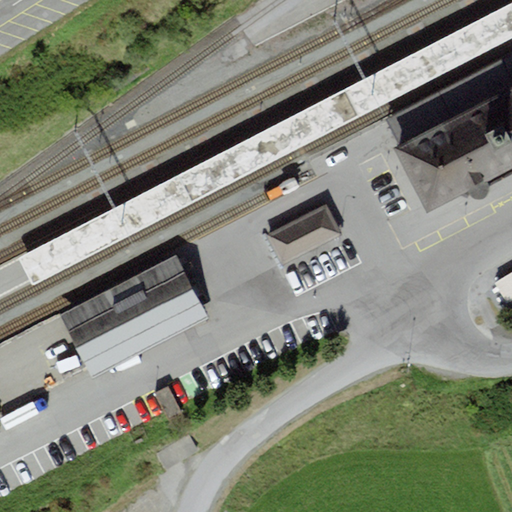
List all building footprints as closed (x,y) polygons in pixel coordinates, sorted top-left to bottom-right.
[(511,1),(16,256),(29,283),(511,32),(511,52),(385,117),(398,143),(511,84),(511,1)] [(511,84),(398,143),(393,145),(426,211),(511,166),(511,84)] [(326,202),(265,234),(282,265),(342,234),(326,202)] [(177,258),(52,322),(80,376),(205,312),(177,258)] [(511,298),(511,270),(494,281),(505,303),(511,298)] [(188,435),(157,455),(166,469),(197,449),(188,435)]
